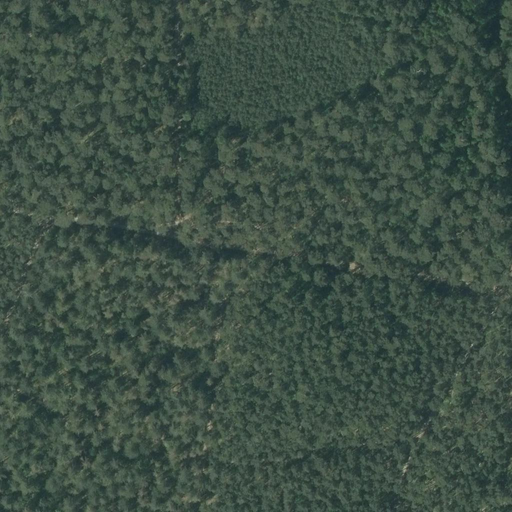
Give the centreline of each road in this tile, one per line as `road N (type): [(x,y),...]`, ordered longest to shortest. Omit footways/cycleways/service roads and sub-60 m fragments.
road 1 (track): [(220,239),(223,299),(198,457),(105,438),(0,379)]
road 2 (track): [(96,218),(511,292)]
road 3 (track): [(497,289),(386,511)]
road 4 (track): [(177,0),(170,230)]
road 5 (track): [(44,210),(0,326)]
